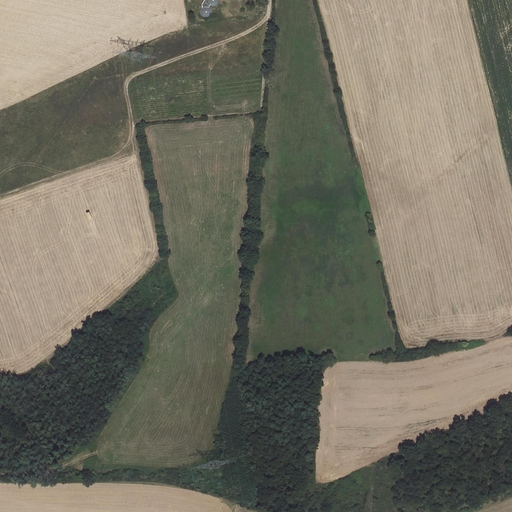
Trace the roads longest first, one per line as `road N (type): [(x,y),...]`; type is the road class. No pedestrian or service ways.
road 1 (track): [(269,15),(257,111),(131,122)]
road 2 (track): [(131,122),(125,79),(133,72),(230,39),(269,15)]
road 3 (track): [(0,196),(121,156),(132,143),(131,122)]
